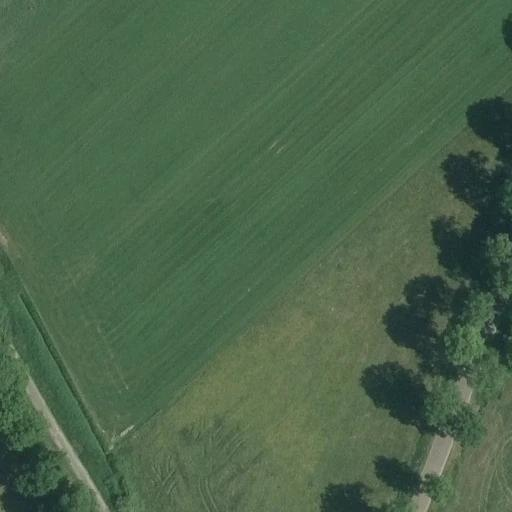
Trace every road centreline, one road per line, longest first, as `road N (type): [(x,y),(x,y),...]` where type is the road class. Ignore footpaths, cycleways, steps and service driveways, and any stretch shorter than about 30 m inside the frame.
road 1 (tertiary): [(413,511),(511,255)]
road 2 (unclassified): [(103,511),(0,332)]
